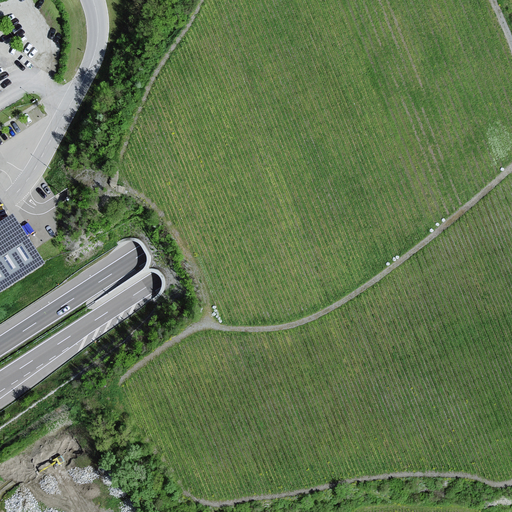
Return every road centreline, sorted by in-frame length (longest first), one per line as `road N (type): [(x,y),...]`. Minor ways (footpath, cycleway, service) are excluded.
road 1 (motorway): [(511,0),(0,346)]
road 2 (motorway): [(0,382),(511,42)]
road 3 (track): [(511,168),(319,314),(267,329),(209,325)]
road 4 (unclassified): [(89,0),(96,67),(5,204)]
